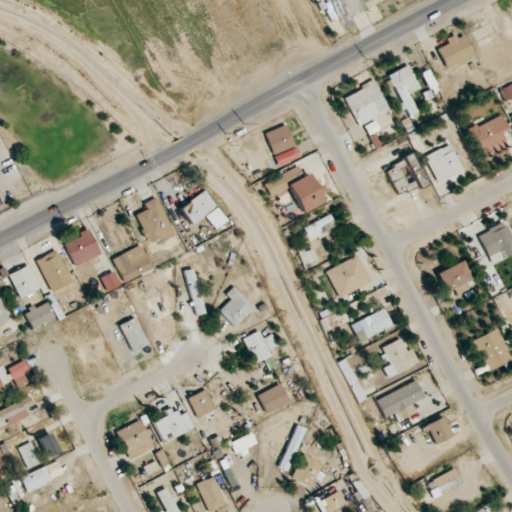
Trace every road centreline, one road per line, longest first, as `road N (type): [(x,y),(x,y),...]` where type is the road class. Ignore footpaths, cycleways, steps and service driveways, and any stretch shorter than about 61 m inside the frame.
road 1 (tertiary): [(0,242),(458,0)]
road 2 (residential): [(511,476),(306,83)]
road 3 (residential): [(128,511),(54,360)]
road 4 (residential): [(388,248),(511,183)]
road 5 (residential): [(84,419),(195,362)]
